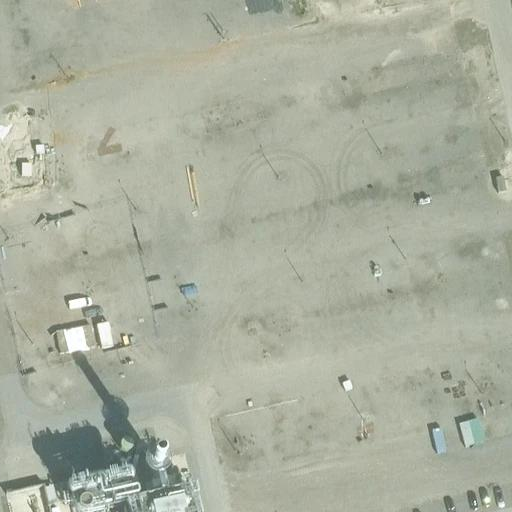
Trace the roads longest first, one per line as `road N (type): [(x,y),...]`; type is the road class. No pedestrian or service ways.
road 1 (unknown): [(0,116),(494,1)]
road 2 (unknown): [(511,450),(361,481),(278,511)]
